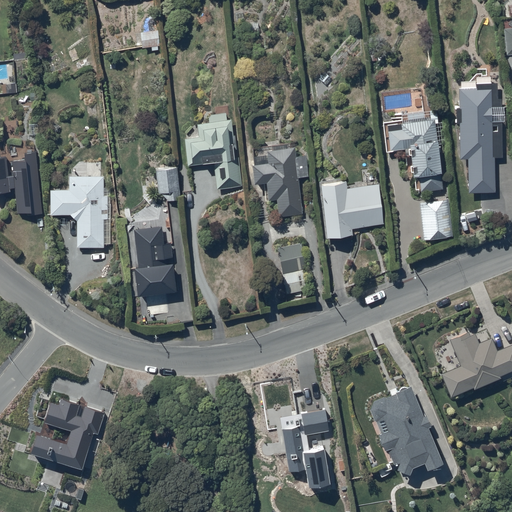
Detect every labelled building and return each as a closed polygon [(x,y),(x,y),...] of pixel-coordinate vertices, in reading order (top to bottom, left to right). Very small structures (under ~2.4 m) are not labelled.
[(511,28),(502,30),(506,54),(511,52),(511,28)] [(158,30),(140,32),(142,49),(151,48),(152,51),(158,51),(158,47),(159,46),(158,30)] [(472,87),(456,87),(458,159),(468,159),(469,192),(493,192),(492,157),(501,157),(500,99),(496,99),(495,82),(472,82),(472,87)] [(435,95),(425,95),(426,107),(436,106),(435,95)] [(443,190),(435,118),(383,124),(386,152),(407,150),(410,179),(419,178),(420,192),(443,190)] [(231,120),(197,124),(198,137),(184,139),(187,166),(214,163),(217,189),(242,186),(239,157),(235,157),(231,120)] [(295,148),(266,152),(267,165),(250,167),(253,186),(266,184),(268,202),(277,201),(279,218),(303,215),(299,178),(309,177),(306,156),(296,157),(295,148)] [(6,157),(0,158),(0,196),(13,196),(15,217),(41,215),(35,154),(24,155),(25,161),(13,162),(15,176),(8,176),(6,157)] [(175,166),(153,169),(157,195),(165,194),(166,200),(180,198),(175,166)] [(102,180),(72,180),(73,193),(51,194),(51,217),(71,216),(78,222),(78,247),(103,247),(102,180)] [(343,183),(318,186),(325,239),(352,236),(351,229),(384,225),(378,183),(344,187),(343,183)] [(446,200),(418,203),(423,240),(450,236),(446,200)] [(161,227),(134,231),(139,270),(135,270),(138,295),(176,291),(172,262),(167,263),(166,259),(173,258),(171,241),(163,242),(161,227)] [(301,243),(278,248),(287,294),(309,289),(301,243)] [(472,332),(453,340),(463,366),(441,374),(450,397),(511,371),(511,340),(497,346),(493,335),(476,342),(472,332)] [(440,462),(407,387),(373,402),(370,411),(396,470),(407,475),(411,467),(424,462),(427,468),(440,462)]
